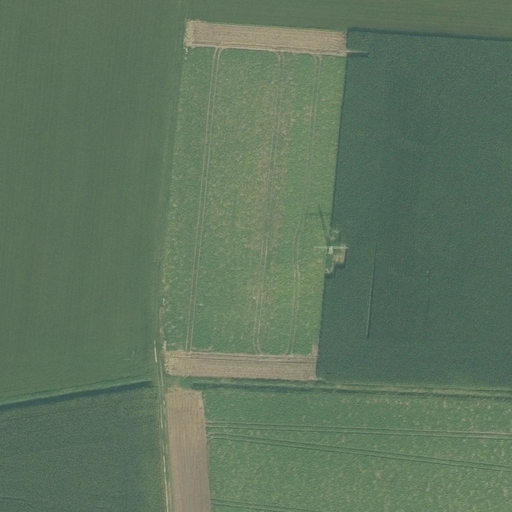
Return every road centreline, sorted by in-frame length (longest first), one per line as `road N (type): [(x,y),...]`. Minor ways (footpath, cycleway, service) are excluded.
road 1 (track): [(166,511),(154,308),(184,0)]
road 2 (track): [(511,36),(182,17)]
